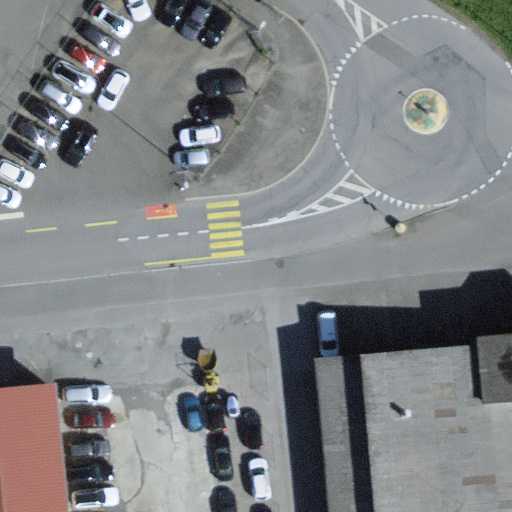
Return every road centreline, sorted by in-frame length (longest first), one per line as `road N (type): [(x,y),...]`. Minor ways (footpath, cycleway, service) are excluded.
road 1 (residential): [(365,163),(324,204),(282,219),(0,255)]
road 2 (residential): [(365,163),(405,187),(452,183),(486,154),(496,124)]
road 3 (residential): [(496,124),(488,79),(467,54),(427,40),(385,50)]
road 4 (residential): [(385,50),(362,69),(347,107),(365,163)]
